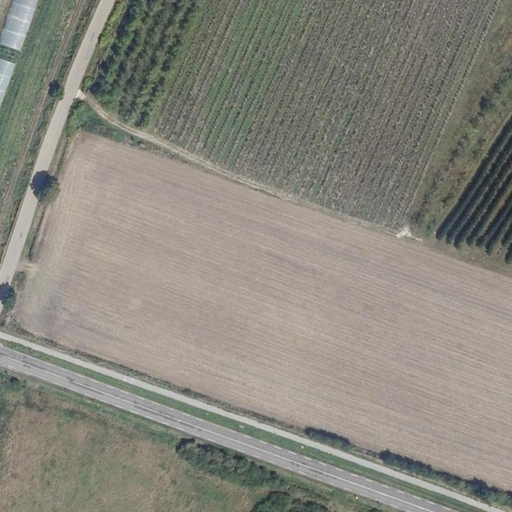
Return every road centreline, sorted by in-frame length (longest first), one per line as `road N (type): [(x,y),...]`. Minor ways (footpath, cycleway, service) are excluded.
road 1 (primary): [(0,352),(443,511)]
road 2 (track): [(0,288),(43,151),(107,0)]
